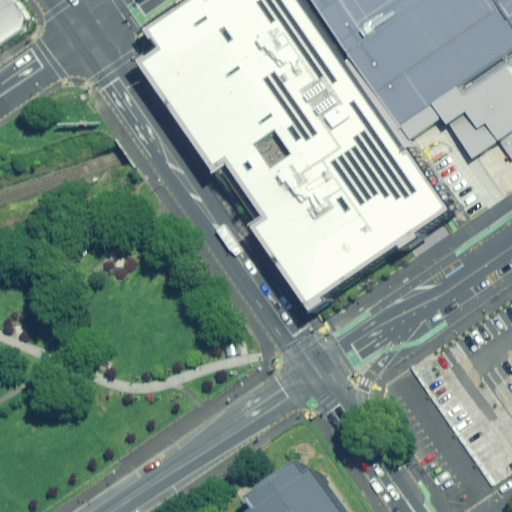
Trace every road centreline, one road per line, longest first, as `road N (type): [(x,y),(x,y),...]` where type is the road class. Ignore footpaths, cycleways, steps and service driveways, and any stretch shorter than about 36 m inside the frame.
road 1 (secondary): [(320,370),(87,36)]
road 2 (secondary): [(114,511),(320,370)]
road 3 (tertiary): [(403,313),(401,335),(364,391),(363,434)]
road 4 (tertiary): [(511,247),(403,313)]
